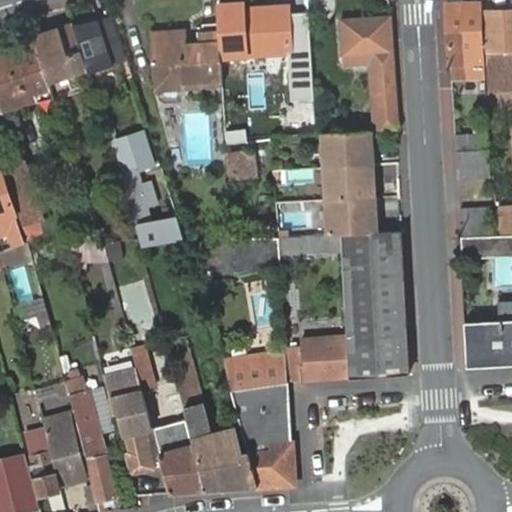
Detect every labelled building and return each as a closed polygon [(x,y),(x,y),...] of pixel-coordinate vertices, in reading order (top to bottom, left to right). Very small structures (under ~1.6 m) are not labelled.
[(451,7),(454,66),(489,66),(485,6),(451,7)] [(292,8),(220,12),(221,28),(223,56),(294,53),(292,8)] [(511,14),(489,16),(491,58),(492,93),(511,92),(511,14)] [(111,18),(99,21),(111,65),(124,62),(111,18)] [(377,128),(402,127),(389,19),(342,21),(344,56),(369,56),(374,127),(377,128)] [(99,21),(76,27),(89,70),(111,65),(99,21)] [(150,38),(187,36),(187,26),(150,28),(150,38)] [(53,33),(38,37),(39,42),(51,81),(89,70),(76,27),(61,31),(64,40),(55,43),(53,33)] [(202,86),(225,85),(223,56),(221,28),(201,29),(202,35),(202,41),(187,42),(187,36),(150,38),(152,61),(160,62),(161,82),(202,80),(202,86)] [(61,31),(53,33),(55,43),(64,40),(61,31)] [(51,81),(39,42),(0,54),(0,105),(1,110),(55,94),(51,81)] [(202,92),(202,86),(202,80),(161,82),(160,62),(152,61),(155,94),(202,92)] [(105,99),(98,101),(100,107),(107,105),(105,99)] [(281,105),(283,138),(321,134),(319,102),(281,105)] [(66,134),(71,150),(102,140),(97,125),(66,134)] [(377,128),(323,131),(329,233),(344,231),(383,229),(377,128)] [(184,241),(176,215),(149,215),(141,191),(145,189),(138,165),(152,161),(143,132),(113,141),(122,168),(119,168),(142,242),(184,241)] [(458,136),(458,154),(494,154),(493,136),(458,136)] [(255,148),(228,152),(232,182),(259,179),(255,148)] [(494,154),(458,154),(459,180),(495,180),(494,154)] [(3,170),(20,224),(43,218),(27,162),(3,170)] [(0,238),(12,236),(15,247),(25,244),(20,224),(3,170),(0,170),(0,238)] [(511,206),(499,207),(500,239),(511,238),(511,206)] [(494,211),(461,211),(462,237),(496,237),(494,211)] [(383,229),(344,231),(349,339),(351,378),(409,376),(402,228),(383,229)] [(511,238),(499,239),(491,239),(491,258),(511,257),(511,238)] [(264,239),(189,241),(199,274),(280,262),(278,239),(264,239)] [(491,239),(462,240),(464,259),(491,258),(491,239)] [(470,371),(511,368),(511,322),(468,325),(470,371)] [(197,445),(210,492),(258,489),(249,454),(242,455),(234,428),(211,434),(202,403),(206,401),(187,333),(167,338),(197,445)] [(349,339),(301,343),(302,349),(303,368),(300,368),(300,381),(301,383),(351,378),(349,339)] [(289,382),(287,349),(221,356),(230,386),(289,383),(289,382)] [(289,382),(300,381),(300,368),(303,368),(302,349),(287,349),(289,382)] [(149,353),(135,356),(138,365),(145,392),(158,388),(149,353)] [(138,365),(104,374),(122,440),(143,434),(155,430),(145,392),(138,365)] [(230,386),(249,454),(258,489),(297,486),(289,383),(230,386)] [(75,400),(106,511),(113,511),(111,502),(120,500),(90,395),(75,400)] [(72,413),(44,420),(50,444),(61,485),(89,478),(72,413)] [(143,434),(122,440),(132,477),(153,471),(143,434)] [(42,494),(62,489),(61,485),(50,444),(31,449),(42,494)] [(162,455),(172,495),(210,492),(197,445),(162,455)] [(0,511),(7,511),(39,503),(26,455),(0,461),(0,511)]
